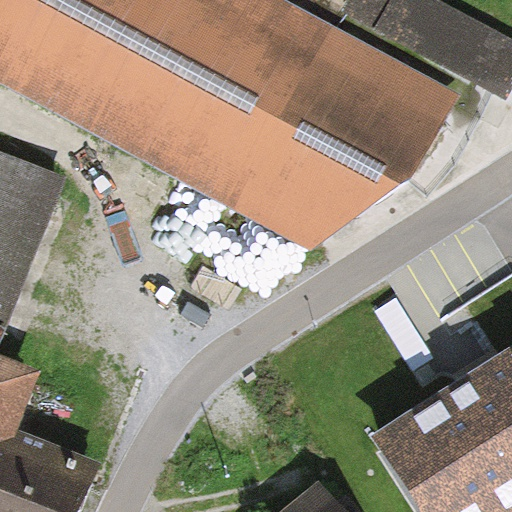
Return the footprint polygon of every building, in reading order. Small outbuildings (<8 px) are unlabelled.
[(451,103),(261,0),(0,0),(0,75),(313,245),(408,184),(451,103)] [(511,86),(511,24),(458,0),(351,0),(346,11),(511,86)] [(0,511),(84,511),(96,485),(6,448),(31,387),(0,374),(0,328),(56,192),(0,169),(0,511)] [(511,365),(385,446),(426,511),(465,511),(482,501),(489,511),(508,511),(511,510),(511,365)] [(332,511),(319,495),(298,511),(332,511)]
